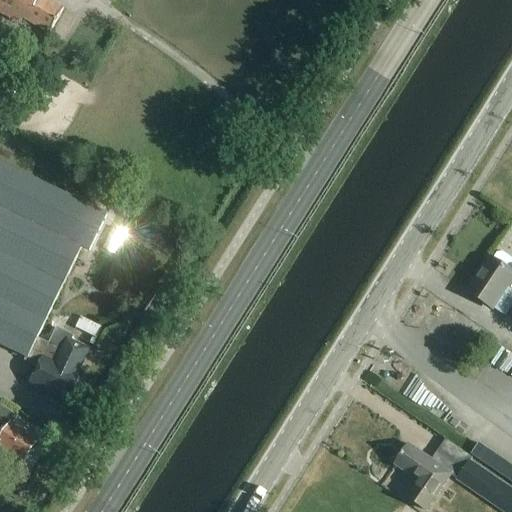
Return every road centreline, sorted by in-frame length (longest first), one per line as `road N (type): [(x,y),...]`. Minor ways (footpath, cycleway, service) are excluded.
road 1 (primary): [(102,511),(426,0)]
road 2 (unclassified): [(242,511),(511,83)]
